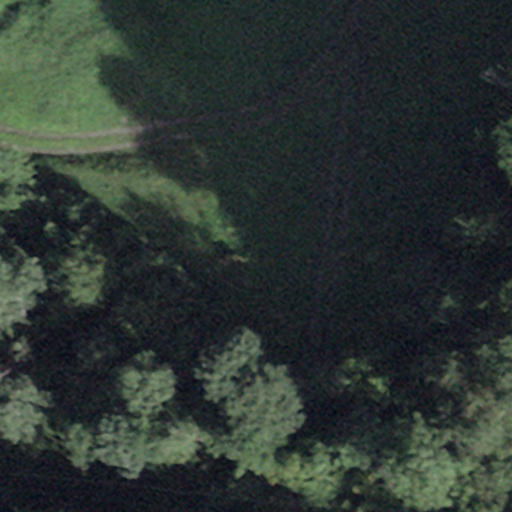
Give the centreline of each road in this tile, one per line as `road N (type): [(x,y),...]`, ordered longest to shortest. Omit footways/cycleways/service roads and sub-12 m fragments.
road 1 (track): [(357,20),(299,511)]
road 2 (track): [(363,0),(357,20),(295,95),(218,124),(34,144),(0,133)]
